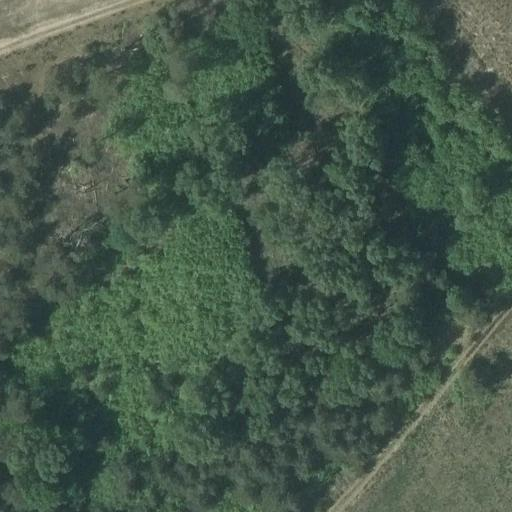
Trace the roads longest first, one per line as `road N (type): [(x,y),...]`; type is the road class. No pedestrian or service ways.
road 1 (track): [(329,511),(511,306)]
road 2 (track): [(0,54),(150,0)]
